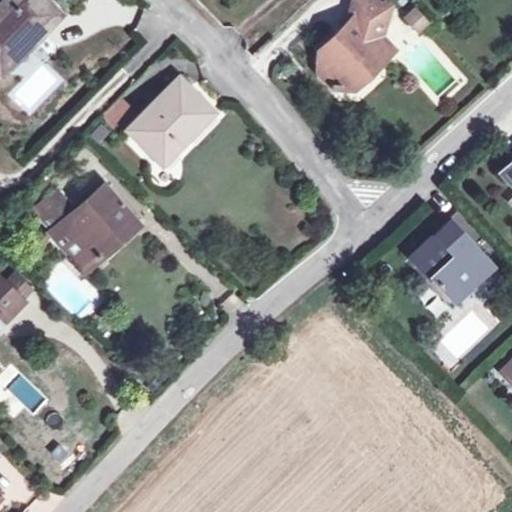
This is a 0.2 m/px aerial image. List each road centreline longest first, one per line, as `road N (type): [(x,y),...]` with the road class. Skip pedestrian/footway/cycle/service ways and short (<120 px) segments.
road 1 (residential): [(68,511),(222,348),(362,223)]
road 2 (residential): [(362,223),(161,0)]
road 3 (residential): [(362,223),(511,96)]
